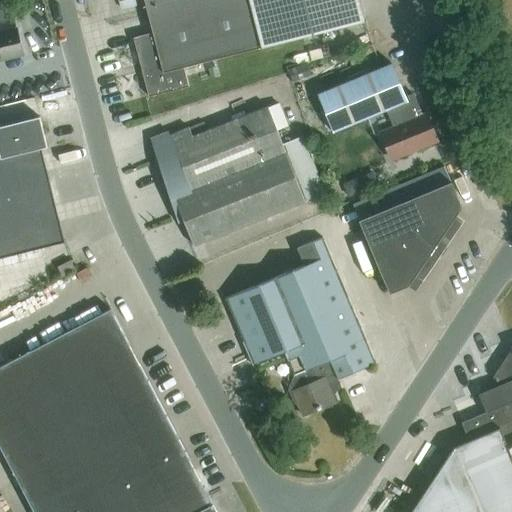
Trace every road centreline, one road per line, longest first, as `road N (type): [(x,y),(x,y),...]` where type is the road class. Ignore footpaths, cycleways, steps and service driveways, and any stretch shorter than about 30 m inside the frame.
road 1 (unclassified): [(62,0),(113,196),(218,404),(263,484),(289,511)]
road 2 (unclassified): [(338,511),(511,247)]
road 3 (unclassified): [(511,165),(441,0)]
